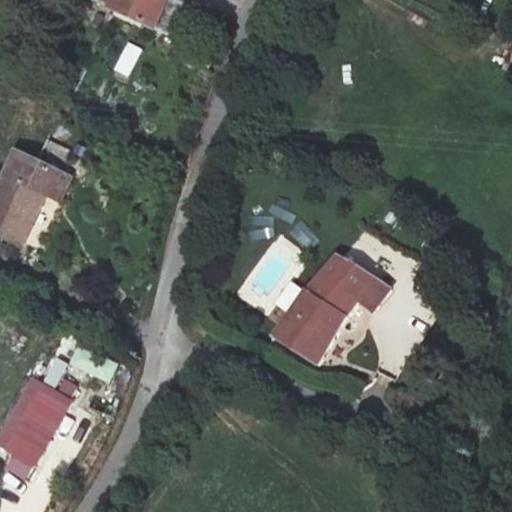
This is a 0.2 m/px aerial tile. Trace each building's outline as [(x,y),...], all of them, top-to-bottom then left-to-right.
[(124,0),(120,8),(166,29),(180,0),(124,0)] [(117,73),(132,80),(146,52),(131,45),(117,73)] [(67,209),(79,185),(25,160),(0,209),(0,238),(29,253),(53,203),(67,209)] [(393,285),(341,249),(281,335),(316,360),(359,301),(376,313),(393,285)] [(75,372),(117,388),(125,367),(84,351),(75,372)] [(51,386),(64,392),(74,368),(61,363),(51,386)] [(0,445),(0,448),(36,468),(73,402),(36,381),(0,445)]
